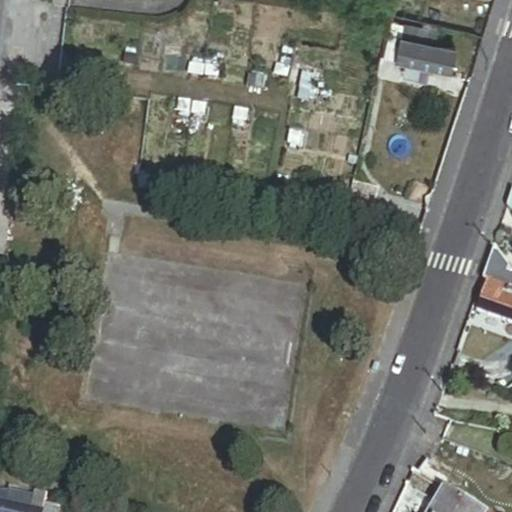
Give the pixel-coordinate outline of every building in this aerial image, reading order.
[(436,30),(403,23),(400,38),(390,36),(385,60),(449,74),(454,49),(433,44),(436,30)] [(379,191),(353,185),(347,213),(372,217),(379,191)] [(511,272),(495,251),(484,284),(488,286),(478,316),(511,327),(511,272)] [(427,463),(420,474),(443,489),(450,477),(427,463)] [(443,489),(445,489),(454,495),(461,484),(450,477),(443,489)] [(482,511),(454,495),(445,489),(430,511),(482,511)] [(7,509),(0,507),(0,511),(55,511),(56,510),(45,507),(47,499),(34,495),(33,503),(10,497),(7,509)]
